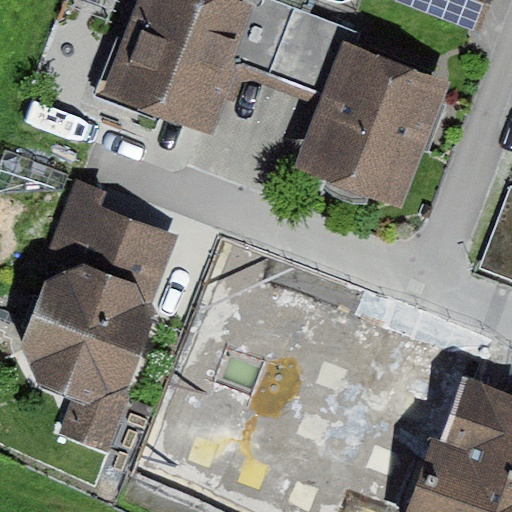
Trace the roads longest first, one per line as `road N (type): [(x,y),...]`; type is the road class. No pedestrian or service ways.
road 1 (residential): [(427,275),(201,188)]
road 2 (residential): [(427,275),(511,66)]
